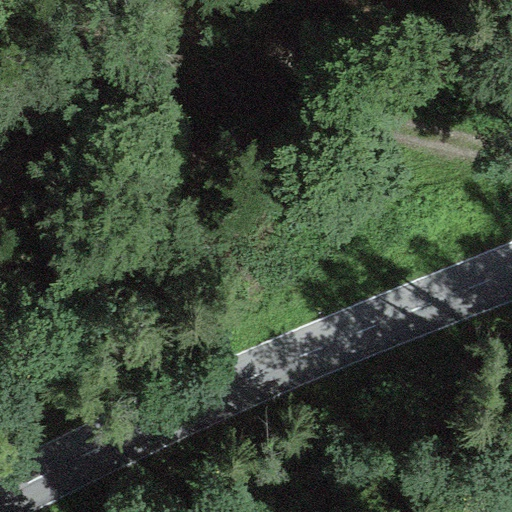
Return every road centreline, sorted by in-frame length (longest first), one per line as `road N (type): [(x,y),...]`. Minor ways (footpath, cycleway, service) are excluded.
road 1 (tertiary): [(0,503),(326,343),(511,270)]
road 2 (track): [(0,109),(165,90),(276,97),(511,153)]
